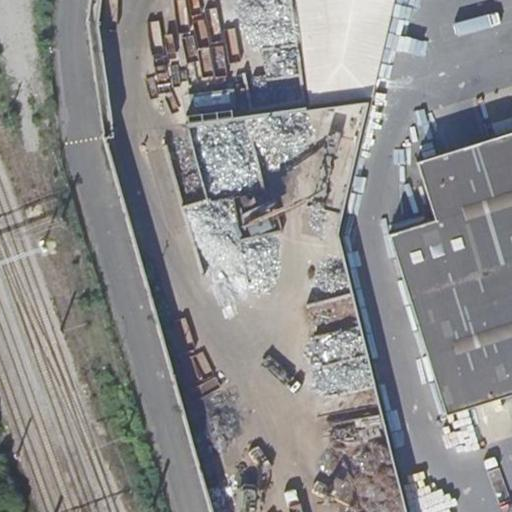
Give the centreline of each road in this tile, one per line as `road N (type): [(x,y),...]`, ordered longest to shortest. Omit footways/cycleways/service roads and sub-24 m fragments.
road 1 (unknown): [(511,37),(416,99),(398,135),(376,233),(437,450),(466,511)]
road 2 (residential): [(69,0),(78,158),(183,511)]
